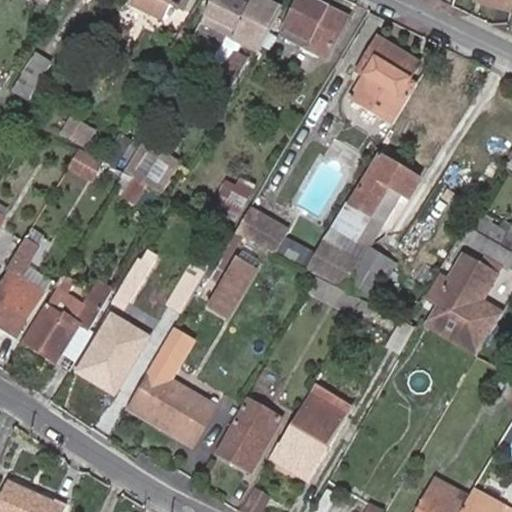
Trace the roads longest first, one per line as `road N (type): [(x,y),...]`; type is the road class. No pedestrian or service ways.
road 1 (residential): [(0,393),(191,511)]
road 2 (residential): [(511,57),(394,0)]
